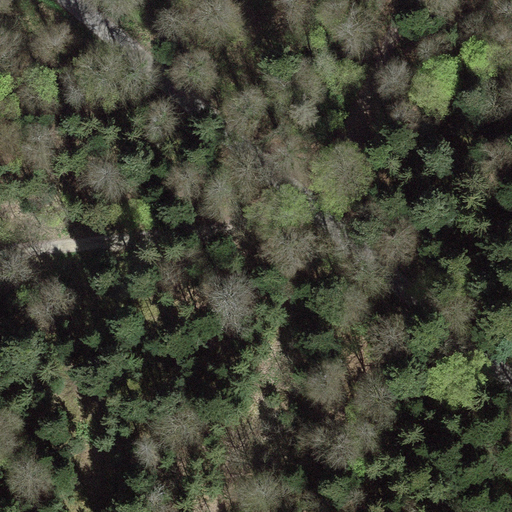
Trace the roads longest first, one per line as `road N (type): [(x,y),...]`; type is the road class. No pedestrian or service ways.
road 1 (unclassified): [(511,382),(68,0)]
road 2 (track): [(0,252),(218,228),(302,200),(349,132),(403,0)]
